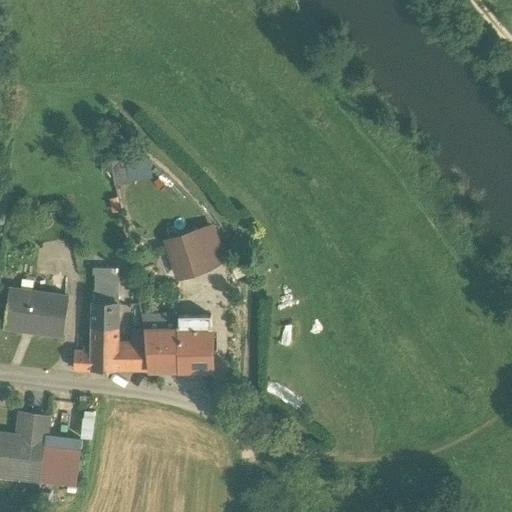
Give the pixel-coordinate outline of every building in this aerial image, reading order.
[(116,182),(154,177),(150,151),(112,157),(116,182)] [(198,231),(169,241),(180,276),(210,267),(198,231)] [(118,303),(119,267),(92,268),(92,275),(94,275),(94,290),(92,290),(92,303),(118,303)] [(69,297),(9,289),(5,324),(34,328),(33,331),(64,335),(69,297)] [(118,345),(118,303),(92,303),(92,346),(92,352),(92,369),(118,369),(118,345)] [(179,315),(142,316),(141,317),(144,330),(179,329),(179,315)] [(211,315),(179,315),(179,329),(180,369),(212,369),(211,315)] [(141,317),(136,317),(136,321),(134,321),(135,330),(132,330),(132,345),(146,344),(144,330),(141,330),(141,317)] [(179,329),(144,330),(146,344),(148,369),(180,369),(179,329)] [(148,369),(146,344),(132,345),(132,370),(148,369)] [(132,370),(132,345),(118,345),(118,369),(132,370)] [(85,352),(77,351),(76,369),(92,369),(92,352),(85,352)] [(81,439),(91,440),(94,411),(85,409),(81,439)] [(49,416),(20,412),(17,435),(20,436),(28,437),(25,455),(43,458),(45,444),(49,416)] [(17,435),(0,433),(0,464),(16,466),(20,436),(17,435)] [(82,450),(45,444),(43,458),(40,479),(76,484),(82,450)] [(43,458),(25,455),(22,477),(40,479),(43,458)]
